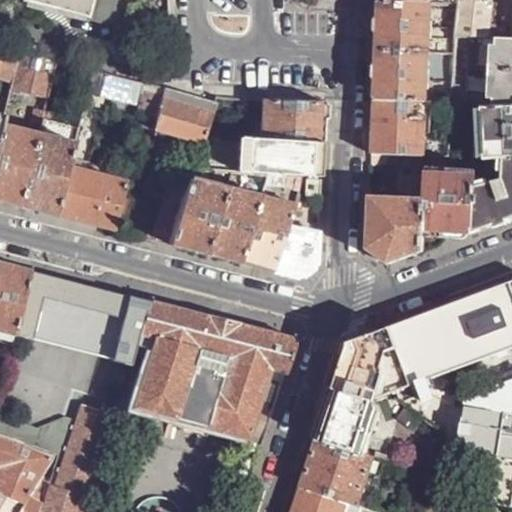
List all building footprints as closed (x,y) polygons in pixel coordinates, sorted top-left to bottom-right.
[(134,0),(23,0),(24,2),(64,12),(127,29),(134,0)] [(493,2),(461,1),(461,6),(458,28),(457,36),(492,38),(495,3),(493,2)] [(432,5),(380,3),(378,51),(429,53),(430,38),(432,5)] [(492,38),(457,36),(457,39),(455,54),(452,106),(471,109),(483,109),(494,108),(498,39),(492,38)] [(511,40),(498,39),(494,108),(511,107),(511,40)] [(19,54),(0,48),(0,82),(11,85),(19,54)] [(429,53),(378,51),(376,100),(415,101),(427,102),(428,79),(429,53)] [(56,63),(19,54),(11,85),(10,90),(47,100),(56,63)] [(92,73),(56,63),(47,100),(83,109),(87,93),(92,73)] [(92,73),(87,93),(126,102),(130,82),(117,79),(92,73)] [(144,86),(130,82),(126,102),(140,106),(144,86)] [(164,91),(144,86),(140,106),(138,116),(157,121),(164,91)] [(183,96),(164,91),(157,121),(154,132),(203,144),(216,105),(214,105),(215,104),(199,100),(196,108),(180,104),(183,96)] [(199,100),(183,96),(180,104),(196,108),(199,100)] [(415,101),(376,100),(373,154),(399,156),(403,156),(404,147),(409,147),(408,156),(425,157),(426,117),(414,116),(415,101)] [(427,102),(415,101),(414,116),(426,117),(427,102)] [(325,104),(264,102),(263,139),(323,143),(325,104)] [(511,107),(494,108),(483,109),(487,161),(506,160),(511,160),(511,159),(511,107)] [(44,114),(35,112),(31,125),(40,128),(44,114)] [(53,116),(44,114),(40,128),(49,130),(53,116)] [(39,135),(1,126),(0,131),(0,202),(5,204),(20,208),(39,135)] [(74,144),(39,135),(20,208),(41,213),(56,217),(68,170),(74,144)] [(238,172),(322,177),(323,143),(263,139),(240,137),(238,172)] [(399,156),(373,154),(373,163),(398,165),(399,156)] [(398,165),(407,165),(407,156),(403,156),(399,156),(398,165)] [(408,156),(407,156),(407,165),(424,166),(425,157),(408,156)] [(511,159),(511,160),(508,180),(504,181),(498,183),(494,188),(476,193),(472,235),(511,220),(511,159)] [(128,184),(68,170),(56,217),(77,222),(116,232),(128,184)] [(427,176),(418,175),(417,188),(426,189),(427,176)] [(477,178),(427,176),(426,189),(426,201),(425,234),(446,235),(457,235),(472,235),(476,193),(476,188),(477,178)] [(304,177),(288,177),(285,187),(299,192),(304,177)] [(192,181),(170,247),(192,252),(207,256),(229,188),(214,185),(192,180),(192,181)] [(170,247),(192,181),(187,181),(181,184),(180,187),(173,185),(154,242),(170,247)] [(322,181),(307,181),(306,197),(321,198),(322,181)] [(476,188),(476,193),(494,188),(498,183),(476,188)] [(229,188),(207,256),(227,261),(240,264),(263,197),(241,192),(229,188)] [(295,205),(263,197),(240,264),(260,269),(274,273),(289,226),(291,218),(294,209),(295,205)] [(426,201),(371,198),(369,251),(388,266),(424,253),(425,234),(426,201)] [(305,202),(297,199),(295,205),(294,209),(302,211),(305,202)] [(294,209),(291,218),(299,220),(302,211),(294,209)] [(319,232),(289,226),(274,273),(298,279),(318,264),(319,232)] [(446,235),(425,234),(424,253),(440,246),(445,241),(446,235)] [(457,235),(446,235),(445,241),(440,246),(460,239),(457,237),(457,235)] [(7,265),(0,262),(0,330),(13,333),(21,303),(30,271),(7,265)] [(111,292),(30,271),(21,303),(103,324),(111,292)] [(511,283),(391,328),(413,386),(418,384),(432,379),(511,349),(511,283)] [(236,435),(263,443),(297,340),(152,302),(140,334),(156,340),(133,409),(236,435)] [(375,400),(413,386),(391,328),(349,344),(335,389),(371,401),(375,400)] [(10,344),(1,342),(0,344),(0,367),(4,369),(10,344)] [(432,379),(418,384),(426,404),(439,399),(432,379)] [(511,414),(511,381),(465,398),(465,406),(511,414)] [(335,389),(318,440),(365,456),(372,433),(379,413),(375,400),(371,401),(335,389)] [(80,401),(74,417),(68,415),(54,457),(46,483),(45,484),(86,499),(81,511),(89,511),(115,432),(105,428),(111,411),(80,401)] [(511,414),(465,406),(457,453),(477,456),(511,462),(511,414)] [(425,422),(411,410),(404,418),(418,430),(425,422)] [(111,411),(105,428),(115,432),(121,414),(111,411)] [(37,426),(0,413),(0,437),(52,457),(54,457),(68,415),(64,414),(37,426)] [(240,511),(263,443),(236,435),(209,511),(240,511)] [(0,437),(0,495),(21,505),(26,497),(38,479),(52,457),(0,437)] [(365,456),(318,440),(302,486),(349,502),(359,505),(362,494),(372,466),(374,459),(365,456)] [(394,465),(395,466),(398,459),(377,452),(375,459),(381,461),(394,465)] [(511,462),(477,456),(469,501),(511,508),(511,462)] [(52,457),(38,479),(46,483),(54,457),(52,457)] [(375,459),(374,459),(372,466),(379,468),(381,461),(375,459)] [(379,468),(376,478),(387,482),(394,465),(381,461),(379,468)] [(379,468),(372,466),(362,494),(370,497),(376,478),(379,468)] [(45,484),(46,483),(38,479),(26,497),(38,505),(45,484)] [(81,511),(86,499),(45,484),(38,505),(36,511),(81,511)] [(346,511),(349,502),(302,486),(293,511),(346,511)] [(370,497),(362,494),(359,505),(363,507),(366,508),(370,497)] [(0,495),(0,511),(16,511),(21,505),(0,495)] [(36,511),(38,505),(26,497),(21,505),(16,511),(36,511)] [(359,505),(349,502),(346,511),(361,511),(363,507),(359,505)]
